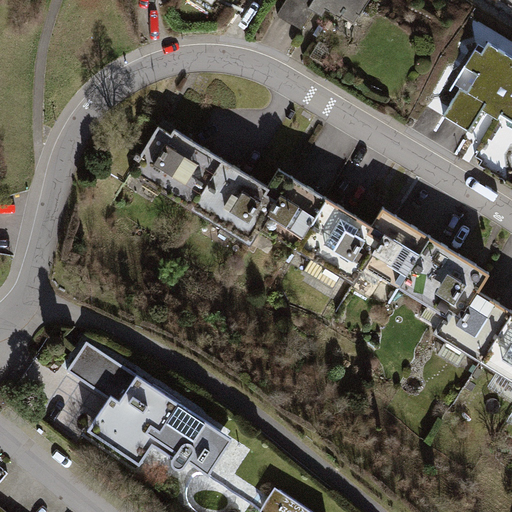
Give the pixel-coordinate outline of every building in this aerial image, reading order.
[(286,0),(281,9),(304,23),(311,10),(319,15),(324,8),(348,22),(361,0),(286,0)] [(464,90),(446,119),(467,132),(480,112),(499,124),(504,115),(511,120),(511,56),(483,39),(455,85),(464,90)] [(162,120),(130,170),(248,244),(261,224),(345,277),(355,262),(448,321),(432,346),(511,396),(511,313),(476,291),(486,274),(380,207),(369,225),(276,167),(265,185),(162,120)] [(225,443),(80,338),(58,369),(97,397),(75,428),(130,468),(147,444),(198,480),(225,443)] [(303,511),(269,489),(254,511),(253,511),(303,511)]
